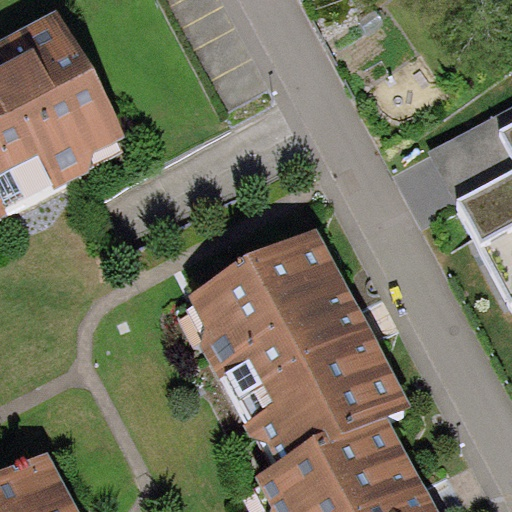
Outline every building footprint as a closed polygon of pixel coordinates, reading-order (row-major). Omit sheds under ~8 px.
[(58,14),(0,45),(0,224),(9,220),(6,214),(51,189),(55,196),(89,175),(93,158),(124,141),(58,14)] [(511,174),(511,154),(501,134),(511,127),(511,109),(430,153),(458,204),(511,174)] [(511,127),(501,134),(511,154),(511,174),(458,204),(511,303),(511,127)] [(412,411),(317,233),(189,299),(207,333),(203,350),(220,384),(225,382),(247,426),(243,428),(250,442),(266,447),(278,470),(320,448),(323,454),(389,424),(412,411)] [(278,470),(256,481),(272,511),(436,511),(389,424),(323,454),(320,448),(278,470)] [(77,511),(48,456),(0,481),(0,511),(77,511)]
